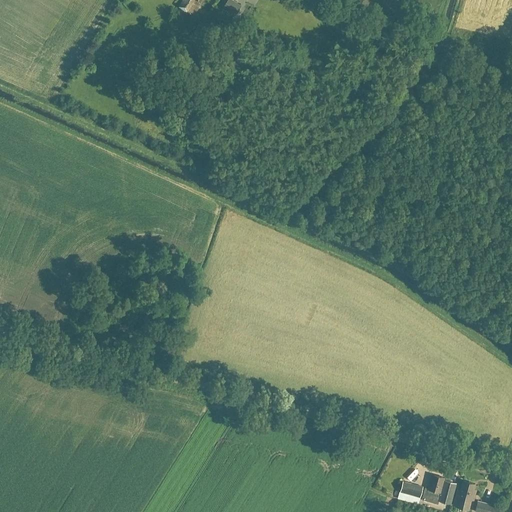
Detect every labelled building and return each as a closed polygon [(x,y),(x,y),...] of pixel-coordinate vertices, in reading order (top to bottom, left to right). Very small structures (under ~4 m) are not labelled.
[(183,0),(176,12),(184,17),(187,12),(192,15),(198,6),(199,8),(203,0),(183,0)] [(241,6),(231,0),(227,0),(223,8),(236,15),(241,6)] [(412,482),(421,473),(416,468),(407,476),(412,482)] [(425,488),(424,493),(422,500),(438,504),(439,501),(451,504),(457,483),(445,480),(445,478),(432,474),(428,489),(425,488)] [(463,481),(461,490),(458,489),(453,505),(467,509),(469,499),(474,500),(477,490),(474,490),(476,484),(463,481)] [(423,487),(409,484),(407,494),(400,492),(398,499),(418,504),(423,487)] [(477,511),(504,511),(505,508),(478,500),(475,511),(477,511)]
